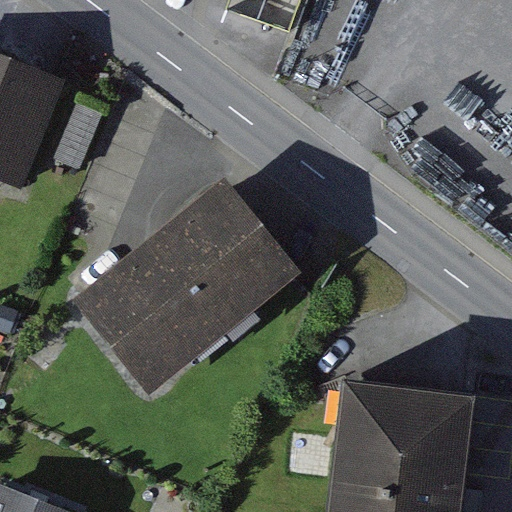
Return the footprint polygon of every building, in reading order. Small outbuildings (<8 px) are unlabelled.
[(298,0),(228,0),(225,11),(287,33),(298,0)] [(74,84),(0,57),(0,169),(39,183),(74,84)] [(313,277),(240,187),(96,301),(169,392),(313,277)] [(456,511),(472,400),(345,383),(327,511),(456,511)] [(66,511),(5,487),(0,499),(0,511),(66,511)]
